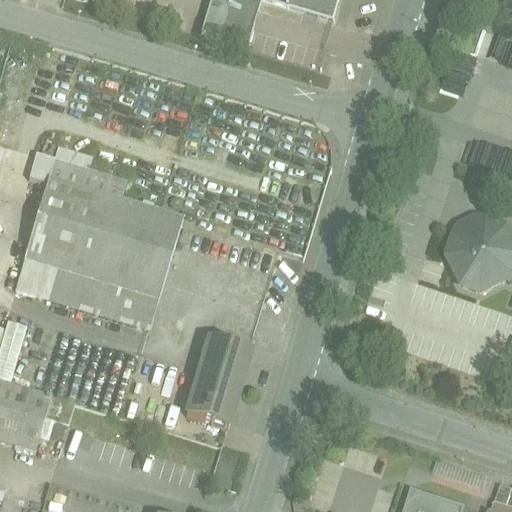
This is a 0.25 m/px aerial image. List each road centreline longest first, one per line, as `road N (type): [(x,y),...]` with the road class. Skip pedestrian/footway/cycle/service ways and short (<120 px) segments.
road 1 (unclassified): [(0,14),(374,125)]
road 2 (unclassified): [(299,384),(374,125)]
road 3 (unclassified): [(299,384),(511,451)]
road 4 (unclassified): [(261,511),(299,384)]
road 5 (unclassified): [(374,125),(413,0)]
